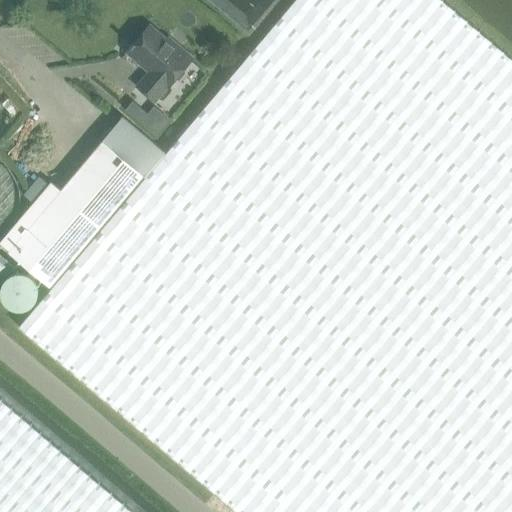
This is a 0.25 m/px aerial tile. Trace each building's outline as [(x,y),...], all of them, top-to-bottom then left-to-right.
[(145,177),(144,176),(50,287),(51,288),(19,326),(238,511),(511,511),(511,59),(442,0),(294,0),(249,54),(217,93),(165,153),(145,177)] [(168,87),(191,60),(150,25),(127,52),(149,72),(137,86),(155,101),(167,87),(168,87)] [(169,120),(157,110),(153,107),(147,114),(132,102),(126,109),(157,135),(169,120)] [(33,202),(0,241),(0,244),(8,251),(50,287),(144,176),(145,177),(165,153),(123,117),(102,141),(95,149),(60,190),(51,182),(49,184),(39,176),(24,194),(33,202)] [(0,254),(0,282),(14,266),(0,254)] [(0,511),(130,511),(95,483),(0,401),(0,511)]
